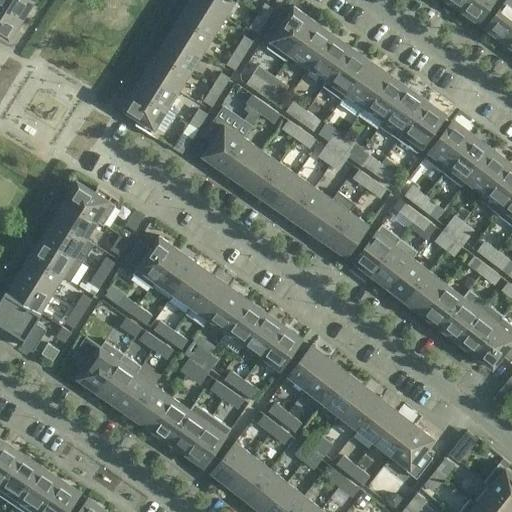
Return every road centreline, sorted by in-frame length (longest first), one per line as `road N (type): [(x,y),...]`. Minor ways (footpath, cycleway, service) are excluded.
road 1 (residential): [(511,439),(166,184),(91,139)]
road 2 (residential): [(187,511),(0,376)]
road 3 (residential): [(511,105),(369,0)]
